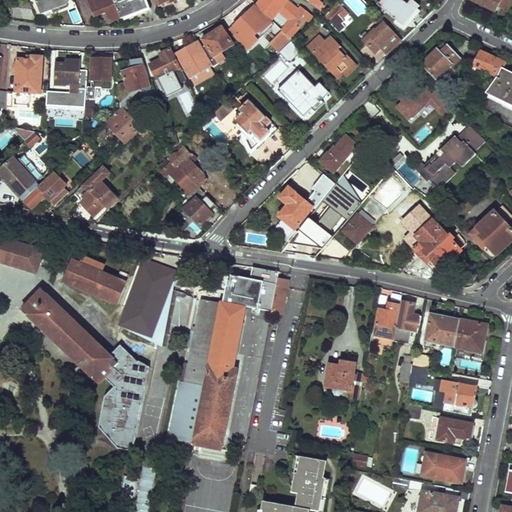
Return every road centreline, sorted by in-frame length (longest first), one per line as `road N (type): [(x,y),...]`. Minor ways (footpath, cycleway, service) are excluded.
road 1 (residential): [(206,249),(445,14)]
road 2 (residential): [(206,249),(474,300)]
road 3 (residential): [(0,30),(131,37),(194,20),(225,0)]
road 4 (residential): [(0,211),(206,249)]
road 5 (residential): [(481,511),(511,354)]
